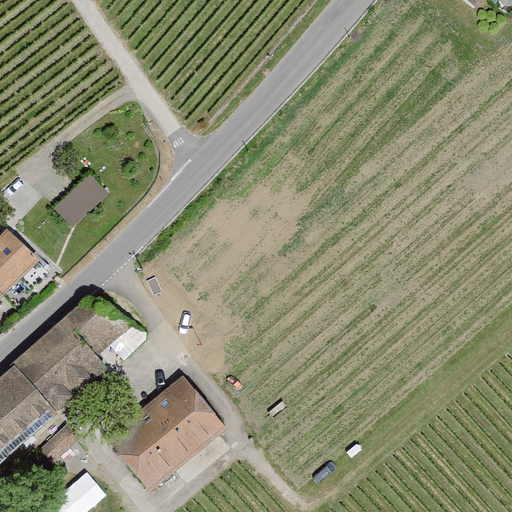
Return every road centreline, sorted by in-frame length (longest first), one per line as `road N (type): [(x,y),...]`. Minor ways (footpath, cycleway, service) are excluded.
road 1 (tertiary): [(0,354),(196,175),(350,0)]
road 2 (track): [(84,0),(196,175)]
